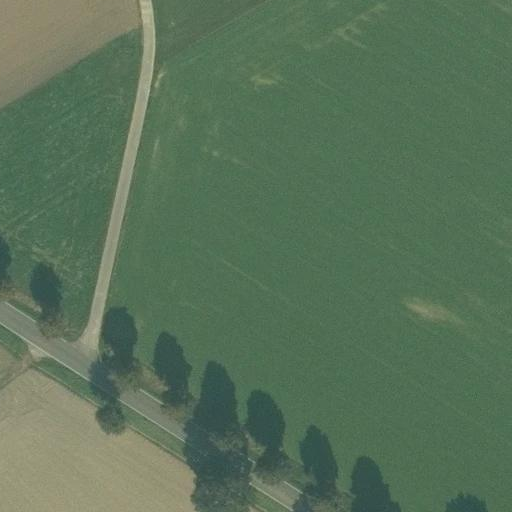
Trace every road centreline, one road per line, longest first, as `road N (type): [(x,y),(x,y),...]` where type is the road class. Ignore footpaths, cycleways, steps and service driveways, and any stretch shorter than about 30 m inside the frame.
road 1 (unclassified): [(77,363),(93,330),(150,57),(137,0)]
road 2 (secondary): [(77,363),(313,511)]
